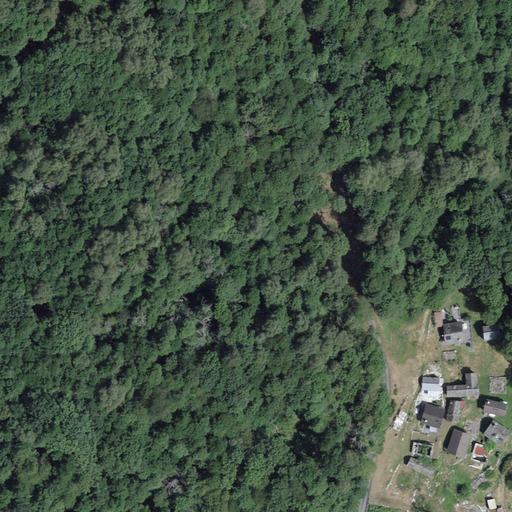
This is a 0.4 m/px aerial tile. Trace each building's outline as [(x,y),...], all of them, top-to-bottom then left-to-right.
[(467,323),(446,325),(448,342),(468,341),(467,323)] [(502,326),(484,328),(486,342),(503,340),(502,326)] [(481,374),(467,375),(468,386),(451,387),(452,397),(482,395),(481,374)] [(443,380),(424,381),(425,392),(443,391),(443,380)] [(467,403),(455,401),(453,417),(464,419),(467,403)] [(511,405),(495,401),(492,413),(511,418),(511,405)] [(450,413),(429,407),(425,425),(446,430),(450,413)] [(511,443),(511,429),(499,422),(490,437),(509,449),(511,443)] [(474,435),(458,431),(452,453),(468,457),(474,435)] [(438,472),(415,463),(412,471),(435,481),(438,472)] [(497,501),(488,502),(488,511),(489,511),(497,511),(497,501)]
